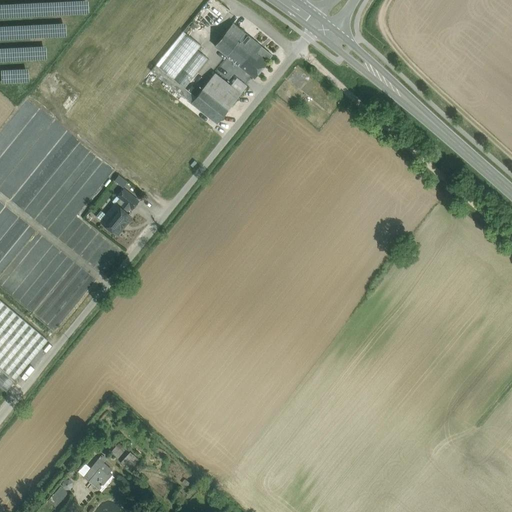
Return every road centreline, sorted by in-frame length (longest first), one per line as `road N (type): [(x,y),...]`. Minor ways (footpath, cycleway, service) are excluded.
road 1 (unclassified): [(323,27),(248,107),(0,414)]
road 2 (track): [(298,50),(511,238)]
road 3 (secondary): [(511,191),(323,27)]
road 4 (track): [(387,0),(380,17),(389,41),(511,156)]
